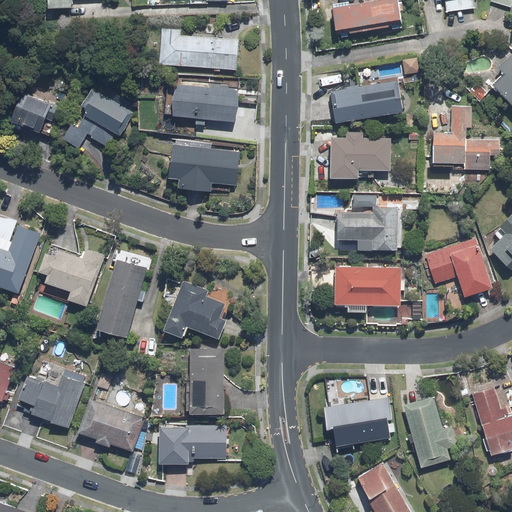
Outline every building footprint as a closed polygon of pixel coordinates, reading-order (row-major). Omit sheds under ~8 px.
[(444,0),(446,14),(472,10),(470,0),(444,0)] [(511,0),(492,0),(491,4),(511,10),(511,4),(511,0)] [(397,2),(333,12),(337,36),(400,26),(397,2)] [(182,29),(166,28),(163,62),(241,68),(243,39),(182,34),(182,29)] [(505,80),(493,91),(511,110),(511,59),(498,73),(505,80)] [(240,89),(181,85),(179,111),(238,116),(240,89)] [(404,112),(399,87),(331,100),(336,125),(404,112)] [(57,102),(30,92),(20,118),(47,128),(57,102)] [(130,112),(95,92),(69,138),(82,145),(90,132),(112,145),(130,112)] [(450,133),(435,133),(435,167),(497,168),(498,144),(471,143),(471,110),(450,110),(450,133)] [(389,143),(331,142),(330,181),(352,181),(353,171),(388,172),(389,143)] [(242,155),(176,148),(173,175),(187,176),(186,182),(215,185),(215,179),(239,181),(242,155)] [(394,251),(395,209),(373,208),(373,218),(336,217),(336,238),(357,238),(357,250),(394,251)] [(18,223),(0,216),(0,277),(25,286),(43,234),(24,227),(15,251),(9,248),(18,223)] [(511,223),(490,246),(511,267),(511,223)] [(475,243),(427,257),(434,283),(456,277),(462,299),(490,292),(475,243)] [(93,300),(107,257),(90,252),(88,258),(64,250),(62,256),(53,253),(48,267),(58,270),(55,278),(81,287),(79,295),(93,300)] [(147,269),(120,262),(103,327),(130,334),(147,269)] [(398,271),(337,269),(336,306),(396,308),(398,271)] [(211,290),(188,281),(171,326),(189,334),(193,323),(224,335),(230,319),(222,316),(227,304),(208,296),(211,290)] [(226,350),(193,350),(193,407),(226,407),(226,350)] [(16,368),(0,363),(0,397),(6,399),(16,368)] [(70,426),(86,383),(66,376),(62,387),(33,376),(26,396),(39,400),(35,414),(70,426)] [(127,388),(114,383),(107,402),(131,411),(136,397),(126,393),(127,388)] [(490,391),(472,396),(488,456),(507,451),(505,444),(511,441),(511,414),(511,415),(510,410),(496,413),(490,391)] [(426,399),(401,406),(418,467),(444,460),(440,449),(447,447),(443,430),(435,432),(426,399)] [(146,418),(98,400),(87,430),(135,448),(146,418)] [(386,402),(327,411),(333,448),(392,439),(386,402)] [(229,428),(166,427),(165,460),(197,461),(197,455),(228,456),(229,428)] [(406,511),(382,467),(355,481),(372,511),(406,511)] [(28,511),(0,502),(0,511),(28,511)]
